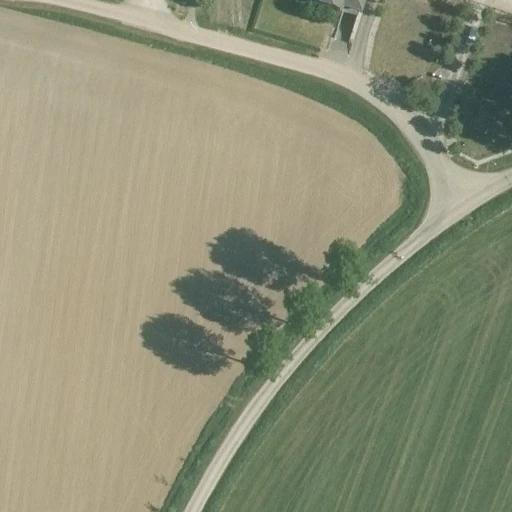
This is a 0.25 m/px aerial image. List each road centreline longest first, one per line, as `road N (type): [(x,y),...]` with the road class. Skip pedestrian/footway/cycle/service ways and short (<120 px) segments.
road 1 (unclassified): [(464,203),(388,110),(336,77),(43,0)]
road 2 (unclassified): [(198,511),(307,347),(464,203)]
